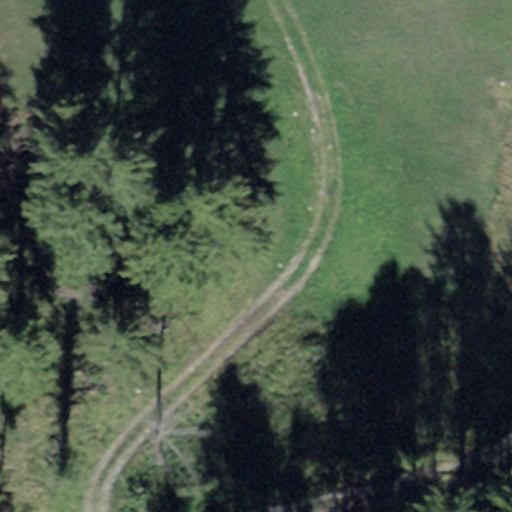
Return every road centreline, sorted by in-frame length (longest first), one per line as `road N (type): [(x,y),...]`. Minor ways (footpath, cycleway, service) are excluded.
road 1 (track): [(268,0),(305,71),(322,197),(207,363),(236,447),(280,511)]
road 2 (track): [(511,438),(489,466),(316,511)]
